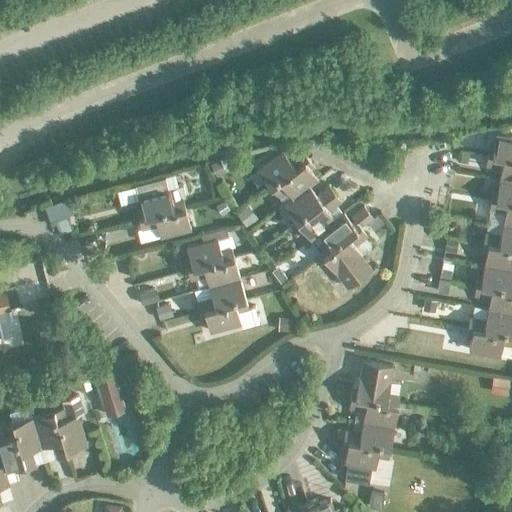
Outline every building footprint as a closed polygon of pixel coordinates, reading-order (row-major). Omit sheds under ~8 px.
[(486,155),(511,159),(511,136),(495,134),(493,146),(488,145),(486,155)] [(269,187),(308,158),(302,150),(289,160),(281,150),(256,169),(269,187)] [(511,159),(486,155),(484,165),(500,167),(498,179),(511,181),(511,159)] [(308,158),(269,187),(275,195),(284,188),(291,197),(308,185),(317,179),(310,169),(313,166),(308,158)] [(218,159),(210,163),(217,176),(225,171),(218,159)] [(165,176),(133,184),(134,186),(138,199),(140,208),(135,210),(138,219),(184,207),(182,198),(186,197),(182,184),(168,188),(165,176)] [(491,190),(490,199),(511,203),(511,181),(498,179),(496,190),(491,190)] [(291,197),(282,204),(296,221),(334,192),(328,185),(315,194),(308,185),(291,197)] [(340,200),(334,192),(296,221),(309,239),(318,232),(334,219),(327,210),(340,200)] [(511,203),(490,199),(488,209),(504,212),(502,223),(511,225),(511,203)] [(224,200),(215,206),(221,214),(230,208),(224,200)] [(247,205),(235,214),(246,227),(258,218),(247,205)] [(354,219),(360,227),(372,218),(363,206),(350,215),(354,219)] [(184,207),(138,219),(140,229),(156,225),(159,237),(190,229),(184,207)] [(318,232),(309,239),(322,256),(360,227),(354,219),(350,222),(343,212),(334,219),(318,232)] [(379,214),(369,222),(375,229),(385,221),(379,214)] [(511,225),(502,223),(499,235),(484,232),(482,242),(511,247),(511,225)] [(360,227),(322,256),(335,273),(336,273),(347,287),(370,269),(360,255),(361,254),(353,245),(366,235),(360,227)] [(288,229),(277,234),(284,251),(295,246),(288,229)] [(447,237),(444,249),(453,250),(456,238),(447,237)] [(219,250),(216,238),(185,247),(188,259),(184,260),(187,269),(233,257),(230,247),(219,250)] [(511,247),(482,242),(480,252),(485,253),(483,264),(511,269),(511,247)] [(275,251),(265,258),(270,266),(281,258),(275,251)] [(239,277),(233,257),(187,269),(189,279),(205,275),(208,286),(239,277)] [(476,275),(474,284),(511,291),(511,269),(483,264),(481,275),(476,275)] [(441,268),(440,277),(449,279),(451,270),(441,268)] [(283,272),(275,278),(280,284),(288,279),(283,272)] [(239,277),(208,286),(211,297),(196,302),(198,311),(244,298),(239,277)] [(439,278),(437,291),(448,293),(450,280),(439,278)] [(511,291),(474,284),(473,294),(488,297),(486,308),(511,312),(511,291)] [(0,310),(8,309),(18,307),(14,287),(0,289),(0,310)] [(155,287),(138,291),(141,303),(158,298),(155,287)] [(244,298),(198,311),(201,321),(205,319),(209,331),(240,323),(241,328),(258,323),(254,306),(247,308),(244,298)] [(424,298),(422,309),(433,311),(436,300),(424,298)] [(169,302),(156,306),(159,318),(172,314),(169,302)] [(511,312),(486,308),(484,320),(469,317),(467,327),(511,334),(511,312)] [(279,316),(279,330),(297,331),(298,317),(279,316)] [(511,334),(467,327),(465,337),(470,337),(468,350),(499,355),(501,343),(511,345),(511,334)] [(67,369),(61,351),(45,356),(51,374),(67,369)] [(351,387),(349,396),(397,405),(399,395),(387,393),(390,381),(389,381),(392,365),(362,360),(359,376),(358,375),(356,388),(351,387)] [(130,401),(125,382),(117,384),(114,373),(95,379),(106,416),(125,410),(123,403),(130,401)] [(86,374),(75,378),(79,392),(90,389),(86,374)] [(492,376),(489,392),(506,394),(508,378),(492,376)] [(62,407),(52,410),(66,456),(76,453),(74,449),(86,445),(77,414),(83,412),(78,396),(60,402),(62,407)] [(397,405),(349,396),(348,406),(364,409),(362,421),(393,426),(397,405)] [(66,456),(52,410),(32,416),(41,447),(52,444),(57,459),(66,456)] [(41,447),(32,416),(11,423),(25,468),(34,466),(30,450),(41,447)] [(393,426),(362,421),(360,432),(344,429),(342,439),(389,448),(393,426)] [(5,436),(0,437),(0,461),(3,470),(14,467),(16,471),(25,468),(11,423),(2,425),(5,436)] [(101,467),(118,465),(113,431),(95,433),(101,467)] [(342,439),(340,449),(345,450),(343,462),(347,462),(370,467),(374,467),(376,455),(387,457),(389,448),(342,439)] [(347,462),(344,479),(367,483),(370,467),(347,462)] [(372,489),(369,507),(383,509),(385,491),(372,489)] [(316,499),(306,502),(309,511),(332,511),(329,500),(317,503),(316,499)] [(105,502),(104,511),(121,511),(122,503),(105,502)] [(309,511),(306,502),(297,505),(299,511),(309,511)]
